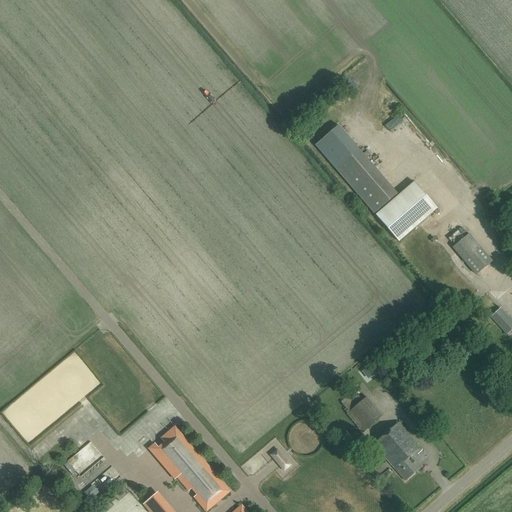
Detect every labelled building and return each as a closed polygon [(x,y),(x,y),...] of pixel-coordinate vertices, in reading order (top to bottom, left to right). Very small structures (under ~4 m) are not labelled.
[(437,209),(415,183),(376,217),(398,242),(437,209)] [(491,262),(468,235),(453,248),(476,275),(491,262)] [(437,257),(447,254),(442,241),(433,244),(437,257)] [(506,335),(511,330),(511,320),(500,308),(490,318),(506,335)] [(498,363),(505,357),(495,346),(488,351),(498,363)] [(507,379),(511,375),(506,369),(501,373),(507,379)] [(342,405),(349,413),(363,402),(356,394),(342,405)] [(405,481),(422,466),(414,456),(422,449),(399,422),(374,444),(405,481)] [(177,477),(189,491),(192,488),(197,495),(194,497),(206,511),(230,492),(175,427),(174,427),(176,430),(163,441),(164,443),(158,448),(155,444),(149,449),(175,480),(177,477)] [(93,468),(105,457),(92,443),(79,454),(85,460),(77,467),(82,472),(89,465),(93,468)] [(284,470),(290,465),(277,450),(271,455),(284,470)] [(101,478),(96,485),(103,491),(109,485),(101,478)] [(90,500),(101,493),(95,483),(84,489),(90,500)] [(144,505),(149,511),(170,511),(156,495),(144,505)]
